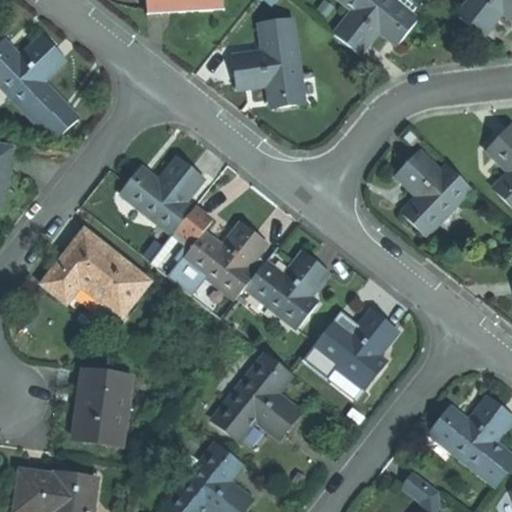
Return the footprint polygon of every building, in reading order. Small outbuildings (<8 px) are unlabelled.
[(224,0),(145,0),(146,14),(225,8),(224,0)] [(341,0),(352,9),(332,34),(358,54),(379,28),(389,36),(392,31),(402,39),(410,29),(418,19),(410,13),(393,0),(341,0)] [(418,0),(393,0),(410,13),(419,1),(418,0)] [(511,0),(471,0),(459,16),(482,35),(502,10),(511,17),(511,0)] [(302,101),(291,17),(260,21),(264,50),(232,54),(234,72),(236,85),(268,81),(270,92),(275,92),(277,105),(302,101)] [(392,31),(389,36),(398,44),(402,39),(392,31)] [(0,48),(0,85),(37,125),(40,122),(56,139),(77,119),(41,81),(64,60),(51,47),(43,39),(20,61),(5,44),(0,48)] [(511,127),(510,126),(499,138),(488,149),(510,171),(502,180),(506,184),(497,192),(511,206),(511,127)] [(0,207),(5,178),(9,149),(2,148),(0,147),(0,207)] [(470,187),(448,166),(440,174),(417,151),(404,165),(395,174),(418,196),(409,205),(413,209),(405,218),(424,236),(470,187)] [(177,228),(192,210),(183,203),(204,176),(191,166),(180,157),(160,183),(148,173),(145,177),(136,170),(119,191),(172,234),(177,228)] [(145,177),(148,173),(139,166),(136,170),(145,177)] [(506,184),(502,180),(493,188),(497,192),(506,184)] [(413,209),(409,205),(401,214),(405,218),(413,209)] [(192,210),(177,228),(191,247),(202,233),(211,222),(193,208),(192,210)] [(222,249),(202,233),(191,247),(183,258),(235,299),(246,286),(255,274),(247,267),(266,243),(252,232),(242,224),(222,249)] [(62,257),(42,282),(65,300),(79,282),(118,314),(144,282),(120,263),(119,263),(116,267),(103,257),(107,252),(100,247),(82,233),(62,257)] [(119,263),(120,263),(125,258),(105,242),(100,247),(107,252),(119,263)] [(255,274),(246,286),(299,327),(318,303),(309,296),(316,288),(322,280),(329,271),(316,260),(304,251),(284,276),(265,261),(255,274)] [(116,267),(119,263),(107,252),(103,257),(116,267)] [(322,280),(316,288),(320,291),(326,283),(322,280)] [(333,321),(314,345),(338,364),(365,386),(384,362),(376,356),(397,330),(384,320),(372,310),(352,335),(333,321)] [(338,364),(314,345),(304,358),(327,377),(338,364)] [(291,375),(265,354),(212,420),(237,440),(254,419),(279,439),(290,425),(299,414),(275,394),(291,375)] [(76,415),(73,437),(113,443),(118,408),(125,409),(130,376),(83,369),(81,386),(78,402),(76,415)] [(78,402),(81,386),(77,386),(76,393),(71,392),(70,401),(78,402)] [(431,433),(496,485),(511,465),(511,457),(494,443),(511,420),(511,416),(500,407),(489,398),(469,423),(451,408),(431,433)] [(120,444),(125,409),(118,408),(113,443),(120,444)] [(241,463),(216,443),(164,507),(170,511),(200,511),(207,504),(216,511),(240,511),(241,511),(251,500),(227,480),(241,463)] [(89,511),(95,477),(69,473),(68,478),(56,476),(37,473),(22,471),(16,508),(41,511),(89,511)] [(438,492),(413,472),(401,488),(420,502),(421,509),(439,507),(438,492)]
